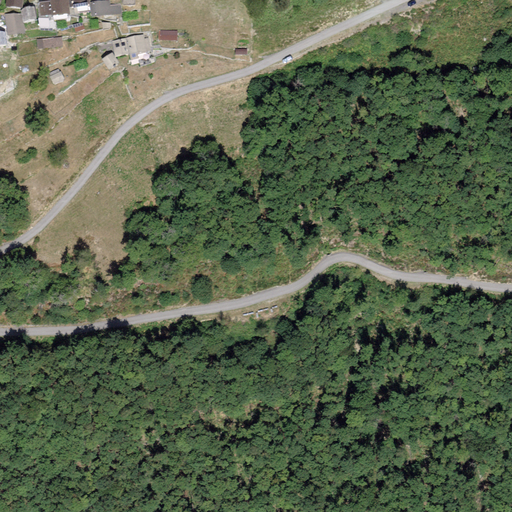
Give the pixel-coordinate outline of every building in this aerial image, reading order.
[(6,0),(5,6),(22,8),(22,0),(26,0),(27,0),(26,0),(6,0)] [(51,16),(69,14),(67,0),(49,0),(49,1),(39,2),(40,16),(51,15),(51,16)] [(90,11),(88,0),(68,0),(70,9),(77,7),(77,12),(90,11)] [(91,17),(121,14),(121,5),(109,6),(109,1),(90,3),(91,17)] [(22,22),(36,19),(33,7),(21,10),(21,13),(22,22)] [(7,35),(25,33),(22,22),(21,13),(4,14),(7,35)] [(177,31),(158,31),(158,40),(176,41),(177,31)] [(147,51),(151,50),(148,38),(144,39),(143,34),(125,38),(128,55),(129,60),(138,59),(137,54),(147,52),(147,51)] [(61,38),(36,41),(37,50),(62,47),(61,38)] [(128,55),(125,38),(112,41),(115,57),(128,55)] [(109,70),(119,63),(112,53),(101,60),(109,70)]
